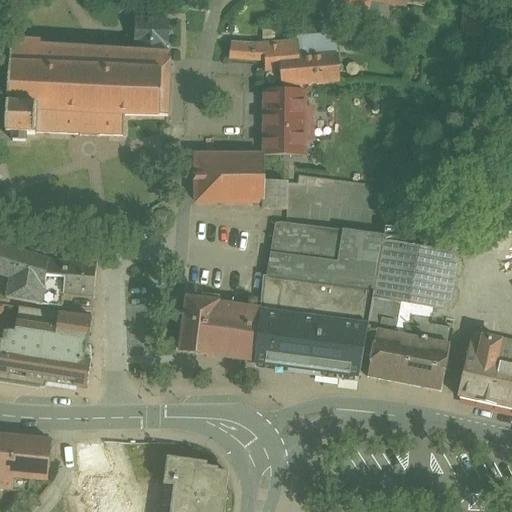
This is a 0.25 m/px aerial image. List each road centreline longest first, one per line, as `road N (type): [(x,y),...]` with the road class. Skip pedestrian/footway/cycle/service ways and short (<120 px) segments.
road 1 (tertiary): [(257,452),(311,419),(342,411),(511,439)]
road 2 (residential): [(111,255),(181,252),(187,77)]
road 3 (unknown): [(436,423),(489,275),(495,226)]
road 4 (residential): [(114,418),(111,255)]
road 5 (secondary): [(114,418),(215,422),(257,452)]
